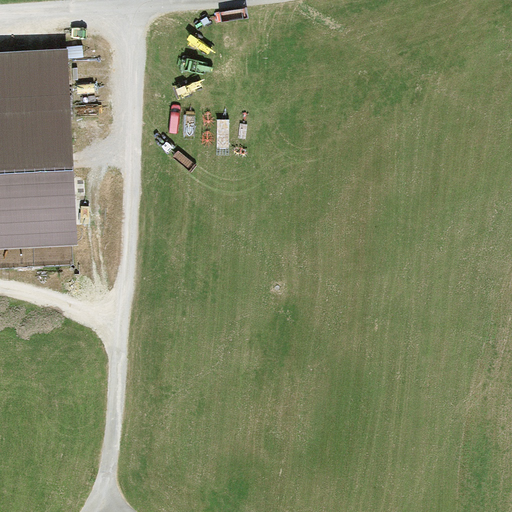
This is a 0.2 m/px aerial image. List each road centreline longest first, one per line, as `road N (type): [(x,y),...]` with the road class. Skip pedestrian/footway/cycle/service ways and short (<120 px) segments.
road 1 (track): [(102,500),(139,5)]
road 2 (track): [(0,13),(139,5)]
